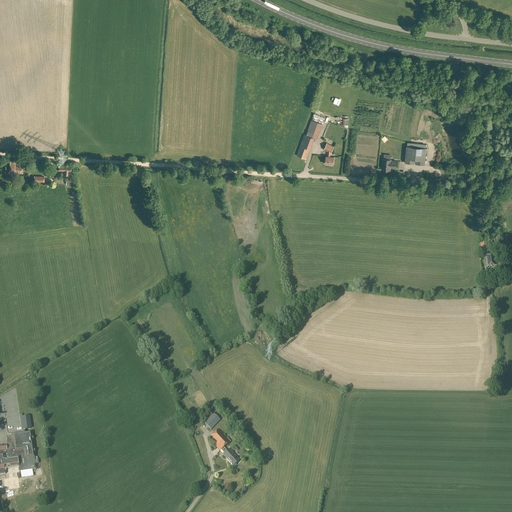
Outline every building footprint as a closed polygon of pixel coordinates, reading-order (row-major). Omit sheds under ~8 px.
[(317,139),(322,124),(311,120),(306,135),(304,135),(297,155),(306,159),(314,138),(317,139)] [(331,153),(334,147),(327,143),(324,149),(327,151),(327,156),(326,156),(325,164),(333,164),(334,157),(330,156),(331,153)] [(425,164),(427,148),(406,146),(405,162),(425,164)] [(396,168),(397,161),(391,161),(391,159),(383,158),(382,169),(390,170),(390,167),(396,168)] [(22,173),(23,163),(15,162),(15,161),(10,161),(9,173),(14,174),(14,172),(22,173)] [(71,176),(72,167),(58,166),(58,171),(64,171),(64,175),(71,176)] [(487,267),(497,266),(495,254),(485,256),(487,267)] [(204,424),(211,430),(220,421),(213,414),(204,424)] [(23,430),(23,433),(26,433),(25,430),(31,429),(29,416),(21,418),(23,430)] [(226,451),(223,448),(229,443),(218,430),(209,438),(217,447),(216,447),(220,452),(221,451),(224,454),(223,455),(231,464),(233,467),(239,461),(236,459),(228,450),(226,451)] [(36,471),(34,454),(35,454),(32,432),(26,433),(23,433),(22,433),(22,434),(6,436),(7,445),(0,445),(0,475),(5,475),(4,470),(18,468),(19,472),(18,472),(19,477),(25,476),(25,472),(36,471)]
